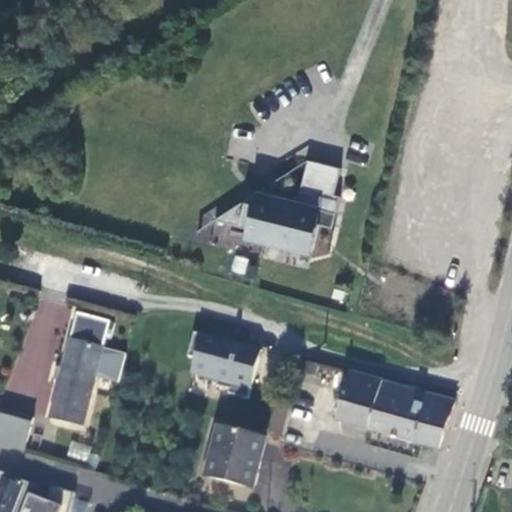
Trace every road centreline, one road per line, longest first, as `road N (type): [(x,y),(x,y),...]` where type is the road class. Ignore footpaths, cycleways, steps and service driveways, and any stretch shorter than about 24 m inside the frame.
road 1 (track): [(4,257),(483,398)]
road 2 (tertiary): [(511,296),(446,511)]
road 3 (track): [(330,133),(387,0)]
road 4 (track): [(71,476),(190,511)]
